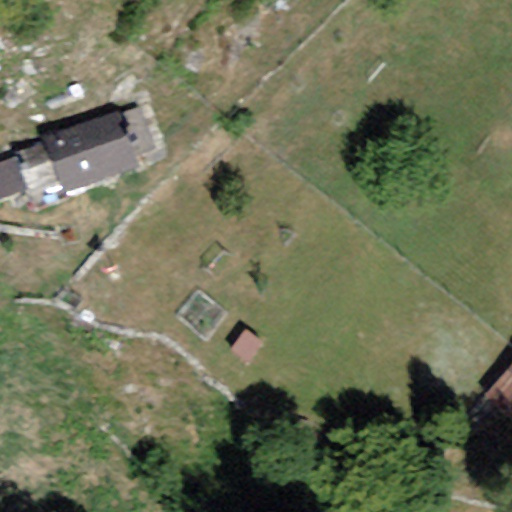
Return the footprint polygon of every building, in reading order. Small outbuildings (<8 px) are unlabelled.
[(139,108),(119,115),(135,159),(155,151),(139,108)] [(117,112),(42,140),(43,143),(57,182),(63,197),(139,169),(135,159),(119,115),(117,112)] [(43,143),(13,154),(14,157),(27,191),(28,193),(57,182),(43,143)] [(14,157),(0,162),(0,200),(27,191),(14,157)] [(511,364),(484,396),(510,419),(511,416),(511,364)]
